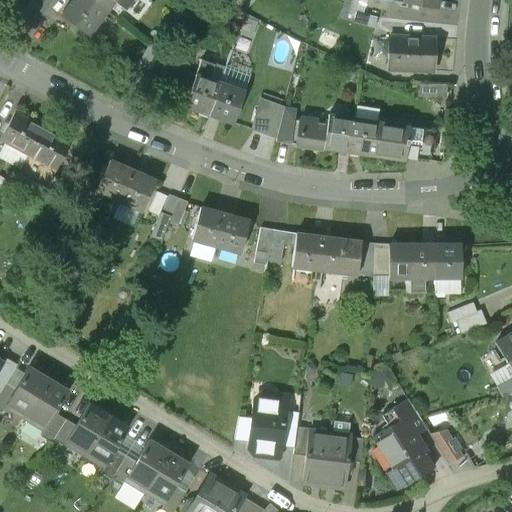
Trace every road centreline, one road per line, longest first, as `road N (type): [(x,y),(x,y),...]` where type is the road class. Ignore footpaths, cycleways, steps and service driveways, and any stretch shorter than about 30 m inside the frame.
road 1 (residential): [(4,54),(182,142),(269,168),(433,190),(506,158)]
road 2 (residential): [(339,511),(279,487),(0,316)]
road 3 (residential): [(506,158),(483,100),(481,0)]
road 4 (residential): [(511,465),(393,511)]
